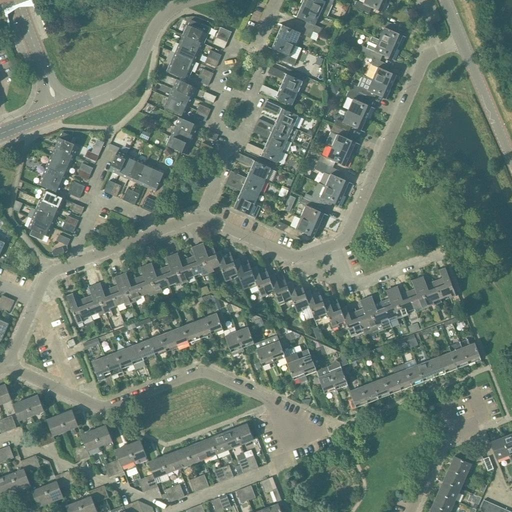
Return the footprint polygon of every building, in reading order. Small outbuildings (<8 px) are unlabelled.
[(304,4),(303,6),(320,14),(327,16),(334,0),(302,0),(301,3),(304,4)] [(357,1),(354,7),(366,13),(369,7),(380,12),(385,14),(390,2),(385,0),(364,0),(363,4),(357,1)] [(315,25),(320,14),(303,6),(298,18),(309,23),(307,28),(310,30),(313,32),(319,34),(321,28),(315,25)] [(384,28),(379,40),(397,47),(402,36),(390,30),(393,24),(381,19),(378,25),(384,28)] [(191,20),(184,35),(203,43),(207,34),(200,31),(202,25),(191,20)] [(298,25),(295,31),(283,26),(278,37),(295,45),(300,34),(307,37),(307,36),(310,38),(313,32),(310,30),(307,28),(298,25)] [(216,38),(213,44),(224,49),(227,43),(232,33),(228,31),(223,41),(216,38)] [(184,35),(180,44),(199,53),(203,43),(184,35)] [(290,57),(295,45),(278,37),(273,50),(284,55),(282,61),(294,66),(296,60),(290,57)] [(364,47),(362,54),(374,59),(377,60),(380,61),(383,56),(391,60),(397,47),(379,40),(372,37),(367,48),(364,47)] [(180,44),(176,54),(195,62),(199,53),(180,44)] [(211,50),(208,57),(219,61),(222,55),(211,50)] [(176,54),(172,63),(191,71),(195,62),(176,54)] [(208,57),(205,63),(216,68),(219,61),(208,57)] [(366,76),(372,79),(390,87),(395,75),(383,70),(386,64),(380,61),(377,60),(374,59),(366,76)] [(187,81),(191,71),(172,63),(168,72),(187,81)] [(284,81),(282,86),(298,93),(303,82),(288,75),(288,74),(271,67),(268,73),(284,81)] [(203,69),(200,75),(211,80),(214,74),(203,69)] [(200,75),(197,81),(208,86),(211,80),(200,75)] [(358,94),(360,95),(361,96),(370,100),(373,94),(384,99),(390,87),(372,79),(367,91),(360,88),(358,94)] [(178,80),(173,89),(194,98),(198,89),(178,80)] [(282,86),(279,93),(262,85),(259,92),(277,100),(277,99),(292,106),(298,93),(282,86)] [(173,89),(169,98),(190,107),(194,98),(173,89)] [(361,96),(360,95),(358,94),(349,90),(346,97),(352,99),(347,111),(360,116),(365,119),(370,106),(359,101),(361,96)] [(205,92),(203,98),(214,103),(216,97),(205,92)] [(186,117),(190,107),(169,98),(165,108),(186,117)] [(283,110),(284,109),(266,101),(263,108),(280,115),(277,121),(293,128),(298,116),(283,110)] [(200,105),(197,111),(208,115),(211,110),(200,105)] [(197,111),(194,117),(205,122),(208,115),(197,111)] [(365,119),(360,116),(347,111),(342,122),(336,119),(333,126),(346,131),(348,125),(360,130),(365,119)] [(180,118),(176,128),(194,136),(199,126),(180,118)] [(258,119),(255,126),(287,140),(293,142),(298,130),(293,128),(277,121),(275,127),(258,119)] [(267,145),(282,151),(287,140),(255,126),(253,132),(269,140),(267,145)] [(331,147),(349,154),(355,142),(343,137),(346,131),(333,126),(325,144),(331,147)] [(172,137),(190,145),(194,136),(176,128),(172,137)] [(208,130),(205,137),(216,141),(219,135),(208,130)] [(63,132),(56,147),(75,156),(79,146),(71,143),(74,137),(63,132)] [(168,146),(186,155),(190,145),(172,137),(168,146)] [(202,143),(200,149),(210,154),(213,148),(202,143)] [(277,163),(282,151),(267,145),(264,151),(248,143),(245,150),(262,158),(263,157),(277,163)] [(56,147),(52,157),(71,165),(75,156),(56,147)] [(344,166),(349,154),(331,147),(326,158),(320,155),(317,162),(326,166),(327,166),(330,167),(332,161),(344,166)] [(172,153),(169,149),(163,152),(167,157),(172,153)] [(200,149),(197,155),(208,160),(210,154),(200,149)] [(88,150),(85,157),(96,162),(99,155),(88,150)] [(118,151),(110,170),(119,174),(128,156),(118,151)] [(256,162),(256,161),(239,154),(236,160),(253,168),(250,174),(266,180),(271,169),(256,162)] [(128,156),(119,174),(129,179),(137,160),(128,156)] [(52,157),(48,166),(67,174),(71,165),(52,157)] [(137,160),(129,179),(138,183),(146,164),(137,160)] [(82,164),(80,170),(90,174),(93,168),(82,164)] [(146,164),(138,183),(147,187),(155,168),(146,164)] [(48,166),(44,175),(63,183),(67,174),(48,166)] [(330,175),(325,186),(342,194),(347,182),(336,177),(339,171),(330,167),(327,166),(326,166),(324,172),(330,175)] [(155,168),(147,187),(157,191),(165,172),(155,168)] [(80,170),(77,176),(88,180),(90,174),(80,170)] [(260,192),(266,180),(250,174),(248,179),(231,171),(228,178),(260,192)] [(58,193),(63,183),(44,175),(40,185),(58,193)] [(255,204),(260,192),(228,178),(225,185),(242,192),(240,197),(255,204)] [(111,194),(115,183),(109,181),(105,191),(111,194)] [(74,182),(72,188),(82,193),(85,187),(74,182)] [(122,186),(115,183),(111,194),(117,197),(122,186)] [(337,205),(342,194),(325,186),(320,197),(314,195),(311,201),(314,202),(314,203),(323,207),(326,200),(337,205)] [(72,188),(69,194),(80,199),(82,193),(72,188)] [(134,192),(128,189),(123,200),(129,202),(134,192)] [(46,191),(42,201),(60,209),(65,199),(46,191)] [(140,194),(134,192),(129,202),(135,205),(140,194)] [(261,206),(255,204),(240,197),(237,203),(220,196),(217,202),(235,210),(235,209),(255,218),(261,206)] [(153,200),(146,197),(141,208),(148,211),(153,200)] [(305,206),(300,218),(318,226),(323,213),(312,208),(314,203),(314,202),(311,201),(302,197),(299,203),(305,206)] [(38,210),(57,218),(60,209),(42,201),(41,202),(36,199),(33,206),(38,209),(38,210)] [(23,204),(15,201),(14,209),(19,212),(23,204)] [(74,203),(71,209),(82,214),(84,208),(74,203)] [(38,210),(34,219),(53,227),(57,218),(38,210)] [(68,216),(65,222),(76,227),(79,221),(68,216)] [(312,237),(318,226),(300,218),(295,229),(289,226),(286,233),(299,238),(301,232),(312,237)] [(48,237),(53,227),(34,219),(30,229),(32,230),(30,235),(42,241),(45,235),(48,237)] [(65,222),(62,228),(74,233),(76,227),(65,222)] [(60,234),(57,241),(68,245),(71,239),(60,234)] [(203,242),(197,245),(209,273),(214,271),(213,269),(220,266),(216,254),(213,248),(207,251),(203,242)] [(195,255),(188,258),(195,276),(202,273),(203,276),(209,273),(197,245),(192,247),(195,255)] [(222,251),(216,254),(220,266),(226,282),(233,279),(232,277),(238,274),(233,262),(232,257),(225,259),(222,251)] [(188,278),(195,276),(188,258),(181,261),(178,253),(172,255),(183,283),(189,281),(188,278)] [(169,266),(162,268),(169,286),(176,283),(177,286),(183,283),(172,255),(166,257),(169,266)] [(240,259),(233,262),(238,274),(244,290),(257,285),(251,270),(249,264),(243,266),(240,259)] [(151,263),(146,265),(153,284),(157,294),(163,292),(162,289),(169,286),(162,268),(155,271),(151,263)] [(143,276),(136,278),(143,296),(150,294),(151,296),(157,294),(153,284),(146,265),(140,267),(143,276)] [(258,267),(251,270),(257,285),(261,298),(268,295),(267,292),(274,290),(269,277),(267,272),(261,275),(258,267)] [(442,278),(434,281),(441,299),(450,296),(451,298),(457,296),(446,268),(439,270),(442,278)] [(126,273),(120,275),(131,304),(137,302),(138,305),(145,303),(143,296),(136,278),(129,281),(126,273)] [(117,285),(110,288),(117,306),(124,304),(125,306),(131,304),(120,275),(114,277),(117,285)] [(276,275),(269,277),(274,290),(280,306),(286,303),(285,301),(292,298),(287,285),(285,280),(279,283),(276,275)] [(424,276),(418,278),(429,307),(435,305),(434,302),(441,299),(434,281),(427,284),(424,276)] [(408,291),(415,309),(416,312),(429,307),(418,278),(412,281),(415,288),(408,291)] [(110,309),(117,306),(110,288),(103,291),(100,283),(94,285),(106,314),(111,312),(110,309)] [(303,308),(310,306),(305,293),(303,288),(297,290),(294,283),(287,285),(292,298),(298,313),(304,311),(303,308)] [(99,316),(106,314),(94,285),(88,287),(91,296),(84,298),(92,316),(98,314),(99,316)] [(408,312),(415,309),(408,291),(401,294),(398,286),(392,288),(403,317),(409,315),(408,312)] [(403,317),(392,288),(386,291),(389,299),(382,301),(390,322),(403,317)] [(311,291),(305,293),(310,306),(317,326),(323,324),(323,326),(331,323),(322,301),(321,296),(314,298),(311,291)] [(82,320),(92,316),(84,298),(75,302),(72,294),(66,296),(78,325),(83,322),(82,320)] [(377,327),(390,322),(382,301),(375,304),(372,296),(366,298),(377,327)] [(8,298),(3,309),(10,312),(14,301),(8,298)] [(339,324),(345,322),(340,308),(339,304),(332,306),(329,298),(322,301),(331,323),(333,330),(340,327),(339,324)] [(356,311),(360,320),(363,329),(366,336),(379,332),(377,327),(366,298),(360,300),(363,309),(356,311)] [(346,306),(340,308),(345,322),(351,337),(357,335),(356,332),(363,329),(360,320),(356,311),(349,314),(346,306)] [(223,330),(219,320),(217,314),(206,318),(207,320),(212,335),(223,330)] [(9,322),(5,320),(0,318),(0,340),(0,341),(9,322)] [(194,322),(200,339),(212,335),(207,320),(206,318),(194,322)] [(200,339),(194,322),(183,327),(186,336),(189,343),(200,339)] [(186,336),(183,327),(172,331),(178,348),(189,343),(186,336)] [(248,327),(236,331),(243,348),(254,344),(248,327)] [(178,348),(172,331),(160,335),(167,352),(178,348)] [(244,351),(243,348),(236,331),(224,336),(232,356),(244,351)] [(315,336),(317,339),(324,342),(321,334),(315,336)] [(160,335),(149,340),(155,357),(167,352),(160,335)] [(274,362),(285,358),(286,358),(284,352),(277,335),(265,340),(274,362)] [(97,338),(100,344),(107,341),(105,336),(97,338)] [(83,344),(85,350),(100,344),(97,338),(83,344)] [(74,339),(71,340),(67,341),(69,348),(73,347),(76,346),(74,339)] [(145,361),(155,357),(149,340),(138,344),(145,361)] [(265,340),(254,344),(262,367),(274,362),(265,340)] [(467,340),(460,342),(469,365),(481,360),(475,343),(469,345),(467,340)] [(451,352),(458,369),(469,365),(460,342),(449,347),(451,352)] [(138,344),(127,348),(133,365),(145,361),(138,344)] [(127,348),(116,353),(122,369),(133,365),(127,348)] [(306,380),(305,376),(296,354),(294,348),(284,352),(286,358),(285,358),(294,381),(300,378),(301,382),(306,380)] [(308,349),(296,354),(305,376),(316,372),(317,372),(316,371),(308,349)] [(440,356),(447,373),(458,369),(451,352),(440,356)] [(116,353),(104,357),(112,377),(124,373),(122,369),(116,353)] [(429,361),(436,378),(447,373),(440,356),(429,361)] [(92,362),(98,379),(100,382),(112,377),(104,357),(92,362)] [(339,362),(336,359),(332,365),(327,367),(336,390),(348,385),(341,367),(348,364),(347,360),(342,362),(339,363),(339,362)] [(418,365),(424,382),(436,378),(429,361),(418,365)] [(395,374),(402,391),(413,386),(406,369),(404,364),(393,368),(395,374)] [(406,369),(413,386),(424,382),(418,365),(406,369)] [(327,367),(316,371),(317,372),(316,372),(318,378),(315,379),(318,385),(321,384),(325,394),(332,392),(333,394),(337,393),(336,390),(327,367)] [(384,378),(390,395),(402,391),(395,374),(384,378)] [(373,382),(379,399),(390,395),(384,378),(373,382)] [(362,387),(368,404),(379,399),(373,382),(362,387)] [(7,385),(0,387),(0,404),(12,400),(7,385)] [(357,408),(368,404),(362,387),(350,391),(353,398),(348,400),(352,409),(356,408),(357,408)] [(39,396),(27,400),(32,416),(45,411),(39,396)] [(19,421),(32,416),(27,400),(14,405),(19,421)] [(73,411),(60,416),(66,430),(78,426),(73,411)] [(12,416),(5,419),(9,431),(17,428),(12,416)] [(54,435),(66,430),(60,416),(47,420),(51,429),(44,432),(49,444),(56,441),(54,435)] [(0,428),(2,433),(9,431),(5,419),(0,420),(0,428)] [(236,430),(241,445),(254,440),(248,425),(236,430)] [(107,426),(95,431),(100,446),(113,441),(107,426)] [(241,445),(236,430),(223,434),(229,449),(241,445)] [(88,450),(100,446),(95,431),(82,435),(85,444),(78,447),(83,459),(90,456),(88,450)] [(41,447),(49,444),(44,432),(36,435),(41,447)] [(229,449),(223,434),(211,439),(216,454),(229,449)] [(510,455),(511,454),(511,434),(503,438),(510,455)] [(491,443),(497,460),(510,455),(503,438),(491,443)] [(216,454),(211,439),(199,444),(204,459),(216,454)] [(141,441),(129,445),(134,461),(147,456),(141,441)] [(204,459),(199,444),(186,448),(192,463),(204,459)] [(10,445),(3,448),(7,460),(15,458),(10,445)] [(122,465),(134,461),(129,445),(116,450),(118,457),(111,460),(117,474),(125,471),(122,465)] [(75,462),(83,459),(78,447),(71,450),(75,462)] [(192,463),(186,448),(174,453),(180,468),(192,463)] [(180,468),(174,453),(162,458),(167,473),(180,468)] [(41,467),(36,455),(29,457),(34,470),(41,467)] [(254,455),(247,458),(251,471),(259,468),(254,455)] [(22,460),(25,469),(12,474),(18,489),(31,484),(27,472),(34,470),(29,457),(22,460)] [(450,469),(466,477),(472,464),(455,457),(450,469)] [(483,459),(483,460),(488,472),(494,469),(489,457),(483,459)] [(151,489),(159,486),(155,477),(167,473),(162,458),(149,463),(154,474),(146,477),(151,489)] [(244,474),(251,471),(247,458),(239,461),(244,474)] [(110,477),(117,474),(111,460),(104,463),(110,477)] [(230,465),(222,468),(227,480),(234,477),(230,465)] [(219,483),(227,480),(222,468),(215,471),(219,483)] [(450,469),(444,481),(461,489),(466,477),(450,469)] [(76,482),(71,470),(63,473),(68,485),(76,482)] [(63,473),(56,476),(58,482),(46,487),(52,502),(65,497),(61,488),(68,485),(63,473)] [(12,474),(0,479),(6,494),(18,489),(12,474)] [(205,474),(197,477),(202,490),(210,487),(205,474)] [(151,489),(146,477),(139,480),(144,492),(151,489)] [(195,492),(202,490),(197,477),(190,480),(195,492)] [(273,477),(269,478),(261,481),(266,494),(278,489),(273,477)] [(439,493),(456,501),(461,489),(444,481),(439,493)] [(181,484),(173,487),(178,499),(185,496),(181,484)] [(110,497),(105,485),(98,488),(103,500),(110,497)] [(251,485),(243,488),(248,501),(256,498),(251,485)] [(39,506),(52,502),(46,487),(34,492),(39,506)] [(170,502),(178,499),(173,487),(165,490),(170,502)] [(98,488),(90,491),(93,497),(80,502),(84,511),(98,511),(99,511),(95,503),(103,500),(98,488)] [(241,503),(248,501),(243,488),(236,491),(241,503)] [(449,511),(450,511),(456,501),(439,493),(434,505),(449,511)] [(227,495),(219,498),(224,510),(231,507),(227,495)] [(216,511),(218,511),(224,510),(219,498),(212,500),(216,511)] [(144,511),(140,500),(132,503),(135,511),(144,511)] [(479,511),(481,511),(484,511),(489,502),(484,500),(479,511)] [(69,511),(84,511),(80,502),(68,507),(69,511)] [(489,511),(493,504),(489,502),(484,511),(489,511)] [(135,511),(132,503),(125,506),(127,511),(126,511),(135,511)]
